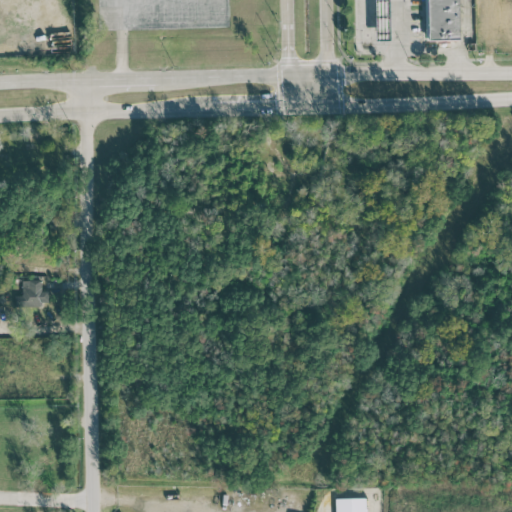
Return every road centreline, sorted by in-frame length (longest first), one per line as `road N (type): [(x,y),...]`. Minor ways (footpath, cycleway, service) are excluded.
road 1 (residential): [(93,511),(82,78)]
road 2 (secondary): [(0,116),(212,107)]
road 3 (secondary): [(511,72),(328,73)]
road 4 (secondary): [(330,103),(511,95)]
road 5 (secondary): [(287,74),(159,77)]
